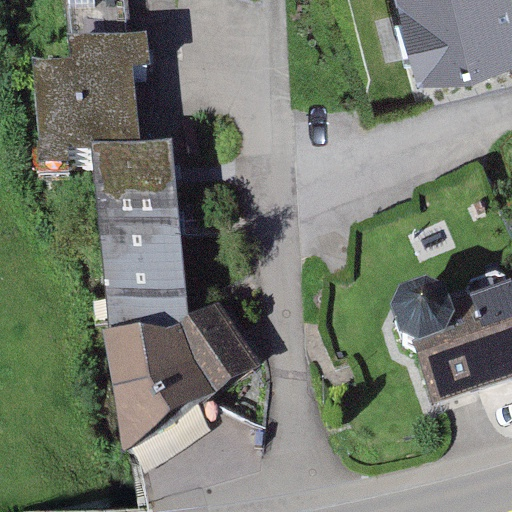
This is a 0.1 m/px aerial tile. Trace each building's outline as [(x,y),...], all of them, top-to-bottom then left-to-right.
[(511,14),(508,0),(400,0),(420,77),(511,54),(511,14)] [(79,195),(129,190),(120,111),(139,109),(136,82),(118,84),(109,3),(52,9),(61,91),(19,95),(31,201),(79,195)] [(129,190),(79,195),(100,387),(132,383),(182,357),(162,186),(129,190)] [(338,304),(328,309),(346,356),(370,347),(379,331),(407,321),(502,283),(467,201),(406,225),(405,238),(343,266),(338,304)] [(397,383),(420,442),(511,408),(511,341),(502,314),(430,340),(426,330),(407,321),(379,331),(370,347),(381,374),(397,383)] [(132,383),(100,387),(121,491),(250,404),(228,374),(240,366),(215,338),(182,357),(132,383)]
